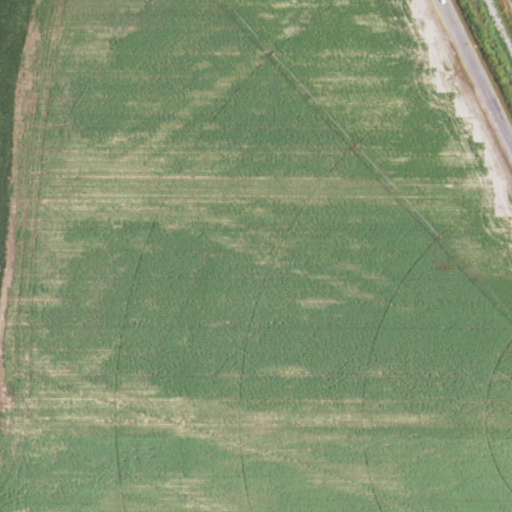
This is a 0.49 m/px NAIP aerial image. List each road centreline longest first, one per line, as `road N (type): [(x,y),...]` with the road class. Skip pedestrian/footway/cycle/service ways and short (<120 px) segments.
road 1 (residential): [(511,156),(435,0)]
road 2 (track): [(40,0),(0,129)]
